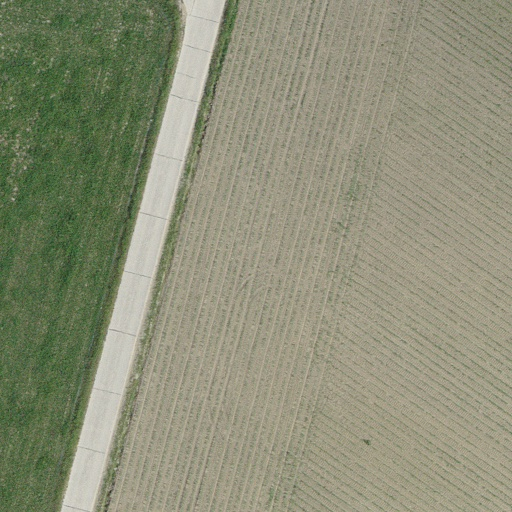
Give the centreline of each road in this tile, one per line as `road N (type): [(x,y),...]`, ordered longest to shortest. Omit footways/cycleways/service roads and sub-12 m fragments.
road 1 (unclassified): [(210,0),(77,511)]
road 2 (motorway): [(511,161),(0,71)]
